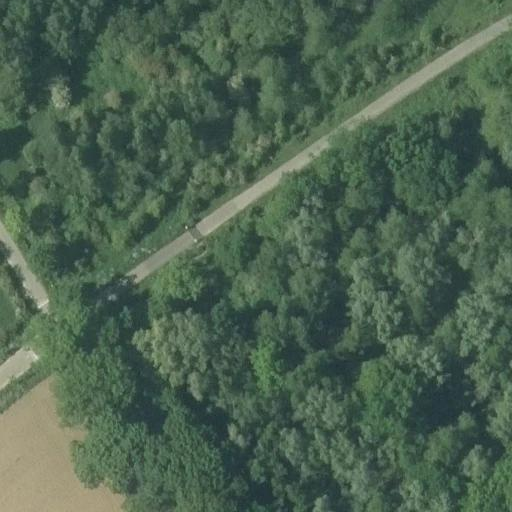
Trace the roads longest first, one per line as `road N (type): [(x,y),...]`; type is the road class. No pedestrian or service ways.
road 1 (unclassified): [(60,331),(511,21)]
road 2 (unclassified): [(171,511),(60,331)]
